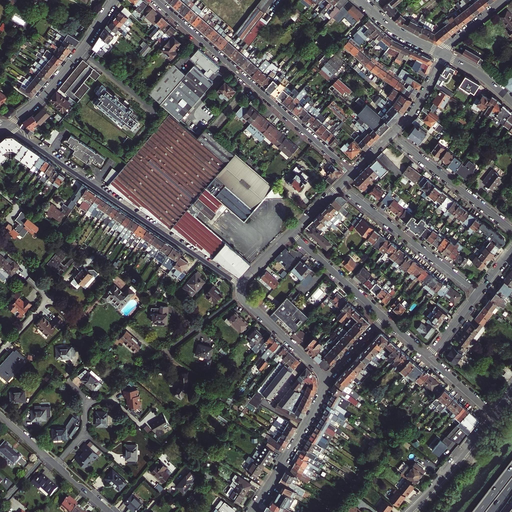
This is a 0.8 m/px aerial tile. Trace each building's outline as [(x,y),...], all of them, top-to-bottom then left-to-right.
[(142,0),(138,5),(132,12),(136,16),(147,3),(144,0),(142,0)] [(177,0),(173,5),(177,9),(184,0),(177,0)] [(184,0),(177,9),(180,12),(187,4),(190,0),(184,0)] [(187,4),(180,12),(181,13),(184,15),(191,8),(193,5),(194,4),(190,0),(187,4)] [(267,0),(260,0),(236,32),(238,34),(240,35),(241,37),(247,42),(248,44),(250,45),(267,23),(262,19),(263,17),(265,15),(263,14),(265,12),(261,8),(267,0)] [(267,0),(261,8),(265,12),(274,0),(267,0)] [(348,0),(347,0),(329,0),(326,5),(324,7),(321,10),(331,19),(345,3),(348,0)] [(400,0),(390,0),(383,7),(393,19),(394,19),(401,14),(394,6),(400,0)] [(414,0),(409,4),(406,10),(407,11),(409,9),(412,13),(429,0),(414,0)] [(476,14),(469,6),(467,3),(464,0),(461,0),(463,3),(460,5),(464,9),(471,18),(476,14)] [(476,14),(480,10),(474,2),(472,0),(464,0),(467,3),(469,6),(476,14)] [(485,7),(479,0),(476,0),(474,2),(480,10),(485,7)] [(197,8),(188,18),(191,22),(198,14),(200,12),(205,6),(207,4),(203,1),(202,3),(201,3),(204,5),(203,7),(201,10),(198,7),(197,8)] [(339,18),(349,7),(345,3),(331,19),(329,20),(324,25),(328,29),(329,28),(334,33),(336,30),(339,33),(346,25),(339,18)] [(347,11),(357,21),(363,14),(353,4),(347,11)] [(184,15),(188,18),(197,8),(193,5),(191,8),(184,15)] [(125,6),(121,10),(126,15),(130,11),(125,6)] [(155,24),(161,17),(152,8),(146,15),(155,24)] [(290,15),(295,20),(300,15),(296,11),(298,8),(297,8),(290,15)] [(394,19),(400,24),(409,16),(412,13),(409,9),(407,11),(406,10),(405,10),(406,11),(405,12),(404,11),(401,14),(394,19)] [(457,9),(452,13),(461,25),(466,21),(460,13),(457,10),(457,9)] [(466,21),(471,18),(464,9),(460,13),(466,21)] [(126,15),(121,10),(116,16),(128,25),(132,20),(126,15)] [(511,14),(509,10),(501,16),(511,29),(509,31),(510,32),(510,34),(511,35),(511,14)] [(447,17),(448,18),(457,29),(461,25),(452,13),(447,17)] [(191,22),(195,25),(202,18),(198,14),(191,22)] [(128,25),(116,16),(112,20),(126,32),(130,28),(128,25)] [(158,28),(159,29),(167,20),(162,16),(161,17),(155,24),(158,27),(158,28)] [(400,24),(414,31),(419,21),(409,16),(400,24)] [(369,35),(369,34),(372,30),(373,30),(378,25),(370,17),(362,25),(361,25),(358,28),(358,30),(352,36),(357,41),(360,44),(369,35)] [(195,25),(199,28),(206,21),(202,18),(195,25)] [(457,29),(448,18),(443,22),(452,33),(453,32),(457,29)] [(425,21),(423,20),(421,19),(419,21),(414,31),(419,34),(423,25),(424,24),(425,21)] [(112,20),(109,25),(119,34),(121,35),(122,37),(126,32),(112,20)] [(161,32),(163,34),(172,24),(167,20),(159,29),(152,37),(153,39),(156,36),(157,37),(158,35),(161,32)] [(425,21),(424,24),(423,25),(419,34),(427,38),(433,29),(433,28),(435,25),(426,20),(425,21)] [(206,21),(199,28),(203,32),(210,24),(206,21)] [(224,23),(222,21),(215,29),(217,31),(220,27),(223,24),(224,23)] [(439,25),(440,26),(441,28),(448,36),(452,33),(443,22),(439,25)] [(109,42),(115,36),(116,35),(117,36),(119,34),(109,25),(107,23),(100,34),(109,42)] [(165,36),(168,38),(177,28),(172,24),(163,34),(160,37),(162,39),(165,36)] [(210,24),(203,32),(207,35),(213,28),(210,24)] [(61,27),(59,26),(56,25),(52,30),(57,33),(61,27)] [(369,35),(373,38),(382,29),(378,25),(373,30),(372,30),(369,34),(369,35)] [(434,32),(434,33),(434,34),(435,35),(433,41),(436,43),(437,43),(439,43),(444,39),(446,38),(448,36),(441,28),(440,26),(438,28),(437,27),(434,29),(436,31),(434,32)] [(61,35),(65,38),(76,44),(80,39),(61,27),(57,33),(59,34),(61,35)] [(149,35),(152,37),(159,29),(158,28),(156,27),(149,35)] [(82,33),(73,28),(70,32),(79,37),(82,33)] [(213,28),(207,35),(210,38),(217,31),(215,29),(213,28)] [(433,28),(433,29),(427,38),(433,41),(435,35),(434,34),(434,33),(434,32),(436,31),(434,29),(433,28)] [(382,29),(373,38),(377,42),(379,40),(386,32),(382,29)] [(217,31),(210,38),(214,42),(221,34),(217,31)] [(386,32),(379,40),(388,48),(395,39),(386,32)] [(59,34),(56,39),(72,48),(76,44),(65,38),(61,35),(59,34)] [(109,42),(100,34),(92,47),(102,55),(108,48),(109,49),(113,45),(111,44),(109,42)] [(221,34),(214,42),(215,43),(218,45),(225,37),(221,34)] [(177,48),(178,47),(179,47),(181,46),(180,44),(182,43),(173,35),(162,49),(168,54),(167,55),(169,56),(170,58),(171,59),(179,50),(177,48)] [(235,40),(225,51),(229,55),(238,45),(236,43),(241,37),(240,35),(235,40)] [(352,36),(344,45),(349,49),(357,41),(352,36)] [(218,45),(222,48),(228,41),(225,37),(218,45)] [(222,48),(225,51),(235,40),(234,39),(233,40),(231,38),(228,41),(222,48)] [(72,48),(56,39),(54,42),(50,39),(49,41),(53,43),(68,53),(72,48)] [(391,50),(398,54),(404,44),(395,39),(388,48),(387,49),(385,51),(382,56),(385,59),(391,50)] [(355,54),(362,46),(360,44),(357,41),(349,49),(355,54)] [(243,47),(233,58),(237,61),(246,51),(243,49),(244,48),(248,44),(247,42),(243,47)] [(56,48),(53,53),(63,59),(68,53),(53,43),(51,45),(56,48)] [(139,52),(144,56),(151,47),(147,43),(143,47),(139,52)] [(401,60),(405,53),(409,55),(413,48),(404,44),(398,54),(395,59),(397,61),(398,59),(401,60)] [(238,45),(229,55),(233,58),(243,47),(242,46),(241,47),(238,45)] [(364,48),(362,46),(355,54),(360,59),(367,51),(364,48)] [(220,66),(198,48),(191,56),(196,61),(197,59),(209,69),(211,66),(216,71),(220,66)] [(409,55),(414,57),(415,58),(418,60),(423,53),(413,48),(409,55)] [(251,60),(253,58),(258,53),(254,49),(250,54),(240,65),(244,68),(251,60)] [(316,58),(319,61),(328,52),(325,49),(318,56),(316,58)] [(343,57),(346,55),(340,49),(337,52),(343,57)] [(482,58),(467,49),(464,54),(481,64),(484,59),(482,58)] [(246,51),(237,61),(240,65),(250,54),(246,50),(246,51)] [(41,53),(46,56),(60,63),(63,59),(53,53),(51,51),(48,54),(46,53),(42,51),(41,53)] [(368,52),(367,51),(360,59),(365,64),(373,56),(368,52)] [(47,62),(55,69),(57,67),(60,63),(46,56),(45,57),(38,52),(36,54),(47,62)] [(261,56),(265,60),(269,55),(265,52),(261,56)] [(423,53),(418,60),(431,66),(433,61),(433,58),(423,53)] [(331,76),(335,72),(345,62),(345,61),(337,54),(323,69),(331,76)] [(371,69),(378,60),(373,56),(365,64),(371,69)] [(418,60),(415,58),(410,65),(414,67),(418,60)] [(249,72),(252,75),(262,63),(258,59),(257,61),(254,63),(248,71),(249,72)] [(84,60),(59,89),(65,93),(86,67),(87,67),(90,64),(84,60)] [(251,60),(244,68),(248,71),(254,63),(251,60)] [(378,61),(378,60),(371,69),(377,73),(383,64),(378,61)] [(414,67),(417,69),(419,67),(428,72),(429,69),(431,66),(418,60),(414,67)] [(38,69),(40,70),(49,76),(52,73),(43,67),(41,66),(33,61),(31,64),(32,65),(36,68),(38,69)] [(47,62),(43,67),(52,73),(55,69),(47,62)] [(335,72),(337,75),(347,64),(345,62),(335,72)] [(161,102),(186,74),(173,63),(148,91),(161,102)] [(262,63),(252,75),(256,79),(267,67),(262,63)] [(383,64),(377,73),(383,78),(389,69),(383,64)] [(194,65),(186,74),(161,102),(180,119),(213,81),(194,65)] [(455,92),(442,85),(445,78),(449,70),(453,73),(456,69),(450,66),(450,67),(450,66),(449,65),(448,65),(447,65),(446,66),(446,67),(445,67),(441,75),(437,83),(435,86),(441,89),(451,95),(452,95),(455,92)] [(256,79),(261,83),(273,71),(274,70),(274,69),(271,66),(269,69),(267,67),(256,79)] [(419,67),(417,69),(416,71),(425,76),(428,72),(419,67)] [(94,68),(90,75),(96,80),(101,74),(94,68)] [(125,68),(123,70),(133,78),(135,76),(127,70),(125,68)] [(390,69),(389,69),(383,78),(389,82),(395,73),(390,69)] [(40,70),(37,74),(45,81),(49,76),(40,70)] [(261,83),(266,87),(274,79),(272,77),(276,74),(273,71),(261,83)] [(35,77),(34,78),(42,84),(45,81),(37,74),(35,73),(34,72),(33,73),(32,75),(35,77)] [(398,75),(395,73),(389,82),(395,86),(401,77),(398,75)] [(401,77),(406,80),(419,88),(421,86),(422,83),(414,78),(408,74),(407,76),(403,74),(401,77)] [(8,81),(0,75),(0,79),(7,84),(8,81)] [(271,91),(277,84),(279,83),(282,80),(285,77),(283,75),(277,81),(274,79),(266,87),(271,91)] [(286,84),(288,83),(291,79),(287,75),(285,77),(282,80),(286,84)] [(472,88),(476,90),(480,83),(466,75),(461,83),(462,84),(471,89),(472,88)] [(31,76),(28,80),(39,88),(42,84),(34,78),(31,76)] [(378,112),(339,77),(329,87),(331,89),(370,124),(381,134),(386,129),(391,124),(378,112)] [(406,80),(401,77),(395,86),(400,89),(403,84),(406,80)] [(28,80),(24,85),(36,92),(39,88),(28,80)] [(406,80),(403,84),(416,93),(419,88),(406,80)] [(226,81),(218,90),(221,93),(223,91),(225,94),(224,95),(228,99),(236,90),(226,81)] [(84,82),(74,94),(80,99),(90,87),(84,82)] [(17,83),(15,86),(31,96),(33,96),(36,92),(24,85),(23,87),(17,83)] [(100,87),(97,90),(101,93),(100,95),(97,99),(95,101),(97,103),(96,104),(100,108),(101,106),(107,111),(115,118),(114,119),(118,123),(119,121),(124,125),(127,128),(128,126),(130,124),(135,129),(140,124),(138,122),(139,120),(136,117),(138,114),(132,109),(133,108),(130,105),(129,107),(126,105),(127,103),(124,101),(123,102),(118,98),(119,97),(115,94),(114,95),(106,88),(102,84),(100,87)] [(271,91),(276,95),(282,89),(277,84),(271,91)] [(416,93),(403,84),(400,89),(413,97),(416,93)] [(276,95),(282,101),(288,94),(291,91),(285,86),(284,87),(282,88),(282,89),(276,95)] [(394,88),(388,94),(386,97),(391,101),(394,97),(396,95),(398,91),(394,88)] [(435,101),(444,107),(451,95),(441,89),(435,101)] [(57,92),(50,99),(57,105),(56,105),(63,111),(70,103),(73,106),(76,103),(70,97),(67,100),(57,92)] [(303,97),(299,92),(293,99),(287,105),(291,109),(303,97)] [(407,105),(412,98),(401,92),(398,96),(396,95),(394,97),(396,99),(393,103),(403,112),(407,105)] [(374,98),(380,105),(383,107),(381,110),(378,112),(391,124),(394,120),(398,117),(382,102),(384,100),(382,98),(383,97),(381,96),(378,93),(374,98)] [(485,108),(488,103),(490,99),(486,96),(487,95),(484,93),(483,94),(482,93),(481,96),(482,97),(478,104),(480,105),(485,108)] [(288,94),(282,101),(285,104),(287,105),(293,99),(288,94)] [(489,112),(490,111),(498,98),(493,94),(490,99),(488,103),(489,104),(484,112),(488,114),(489,112)] [(303,97),(291,109),(296,113),(307,101),(309,99),(307,97),(305,99),(303,97)] [(403,112),(393,103),(391,101),(389,104),(383,97),(382,98),(384,100),(382,102),(398,117),(400,114),(403,112)] [(490,111),(496,115),(503,103),(498,98),(490,111)] [(307,101),(296,113),(301,117),(312,106),(307,101)] [(496,115),(505,121),(511,110),(503,103),(496,115)] [(252,121),(259,112),(255,109),(255,108),(252,105),(250,108),(249,109),(247,108),(248,107),(244,104),(236,113),(241,118),(243,115),(248,119),(249,118),(252,121)] [(313,107),(312,106),(301,117),(305,121),(312,114),(310,112),(314,108),(313,107)] [(439,117),(424,106),(422,110),(429,113),(440,123),(442,120),(439,117)] [(34,117),(39,121),(41,123),(51,113),(44,107),(34,117)] [(312,114),(305,121),(309,125),(317,116),(320,113),(318,111),(316,109),(316,110),(312,114)] [(115,118),(107,111),(105,112),(114,119),(115,118)] [(64,117),(57,112),(54,116),(60,121),(64,117)] [(275,186),(206,126),(198,135),(197,136),(170,112),(119,172),(110,183),(108,185),(240,275),(251,263),(196,215),(202,208),(211,217),(225,202),(232,208),(235,211),(245,220),(265,197),(275,186)] [(264,117),(259,112),(252,121),(251,122),(247,126),(255,133),(259,129),(268,119),(265,116),(264,117)] [(440,123),(429,113),(424,119),(435,128),(440,123)] [(348,116),(355,123),(357,121),(357,120),(350,114),(348,116)] [(32,115),(24,122),(29,126),(26,130),(32,134),(35,131),(33,130),(36,128),(34,125),(39,121),(34,117),(32,115)] [(309,125),(315,130),(322,122),(323,121),(317,116),(309,125)] [(422,125),(425,122),(418,117),(415,120),(418,122),(422,125)] [(267,134),(274,126),(270,122),(270,121),(268,119),(259,129),(255,133),(262,140),(266,135),(267,134)] [(357,120),(357,121),(377,138),(379,136),(381,134),(370,124),(369,126),(365,121),(364,122),(361,119),(359,120),(358,119),(357,120)] [(315,130),(320,134),(326,126),(330,123),(327,120),(324,123),(322,122),(315,130)] [(362,132),(360,135),(371,144),(374,141),(377,138),(357,121),(355,123),(355,124),(362,131),(362,132)] [(320,134),(325,138),(332,130),(338,124),(336,122),(333,125),(332,124),(329,128),(326,126),(320,134)] [(436,129),(439,132),(444,126),(440,123),(435,128),(436,129)] [(409,133),(419,141),(427,131),(418,124),(417,125),(415,124),(409,133)] [(274,142),(283,132),(280,129),(279,130),(274,126),(267,134),(270,137),(269,138),(274,142)] [(54,128),(45,139),(52,143),(60,132),(54,128)] [(325,138),(329,142),(337,134),(340,131),(338,130),(337,131),(336,129),(334,132),(332,130),(325,138)] [(280,145),(283,148),(290,140),(285,136),(286,135),(283,132),(274,142),(279,146),(280,145)] [(329,142),(333,146),(339,140),(337,138),(339,136),(337,134),(329,142)] [(76,138),(71,135),(69,138),(68,140),(71,142),(70,144),(69,145),(73,147),(73,146),(74,145),(76,146),(77,147),(73,152),(74,153),(80,157),(82,158),(87,162),(88,162),(92,157),(94,158),(95,158),(94,160),(93,161),(97,163),(97,162),(98,161),(102,163),(103,161),(105,158),(101,155),(101,154),(98,151),(97,153),(96,152),(96,151),(81,141),(81,142),(79,141),(80,140),(76,137),(76,138)] [(371,144),(360,135),(355,139),(362,146),(366,149),(368,147),(371,144)] [(0,142),(0,147),(4,152),(7,149),(10,149),(10,137),(7,137),(0,142)] [(10,149),(14,148),(18,151),(23,143),(13,137),(10,137),(10,149)] [(355,139),(350,144),(348,141),(346,143),(345,143),(341,147),(352,157),(361,149),(360,148),(362,146),(355,139)] [(298,146),(295,143),(295,144),(290,140),(283,148),(285,151),(285,152),(289,156),(298,146)] [(432,151),(441,158),(447,150),(438,142),(432,151)] [(23,143),(18,151),(17,152),(16,155),(21,158),(22,159),(29,147),(23,143)] [(35,151),(29,147),(22,159),(26,162),(27,162),(35,151)] [(448,164),(455,155),(448,149),(447,150),(441,158),(448,164)] [(40,155),(35,151),(27,162),(28,163),(33,166),(40,155)] [(403,173),(403,172),(384,153),(379,158),(388,167),(399,178),(403,173)] [(40,155),(33,166),(32,168),(31,169),(34,171),(36,171),(38,172),(40,169),(41,167),(46,159),(40,155)] [(456,170),(462,162),(463,161),(455,155),(448,164),(456,170)] [(381,174),(388,167),(379,158),(377,157),(371,163),(381,174)] [(51,163),(46,159),(41,167),(43,169),(42,170),(38,176),(41,178),(43,175),(51,163)] [(465,165),(462,162),(456,170),(466,178),(470,174),(474,173),(474,168),(477,165),(470,159),(465,165)] [(43,175),(48,179),(54,169),(56,166),(51,163),(43,175)] [(382,174),(381,174),(371,163),(366,168),(374,176),(377,173),(380,176),(382,174)] [(304,184),(303,183),(305,181),(306,181),(307,179),(307,178),(310,175),(303,170),(304,168),(302,166),(300,168),(296,165),(293,169),(297,172),(294,176),(292,175),(288,180),(288,182),(290,183),(291,182),(300,189),(304,184)] [(342,173),(333,165),(330,168),(328,167),(325,170),(327,172),(326,173),(328,174),(330,174),(326,178),(331,183),(337,178),(342,173)] [(415,182),(421,174),(409,165),(403,172),(403,173),(415,182)] [(112,167),(105,179),(110,183),(119,172),(112,167)] [(371,180),(374,176),(366,168),(361,173),(370,182),(372,184),(374,182),(371,180)] [(54,169),(48,179),(45,183),(48,185),(47,187),(44,190),(45,190),(46,192),(54,182),(60,173),(54,169)] [(500,179),(499,178),(501,176),(492,169),(483,181),(493,189),(497,183),(498,184),(500,183),(501,182),(501,181),(500,180),(500,179)] [(59,186),(65,176),(60,173),(54,182),(59,186)] [(369,184),(370,182),(361,173),(356,179),(356,182),(365,189),(367,186),(366,184),(368,183),(369,184)] [(422,187),(429,193),(435,185),(424,176),(419,183),(423,186),(422,187)] [(68,206),(73,209),(88,187),(83,184),(77,193),(78,194),(76,197),(74,200),(72,199),(71,201),(68,206)] [(369,192),(378,199),(384,191),(376,185),(375,186),(369,192)] [(435,199),(435,198),(442,190),(435,185),(429,193),(428,194),(435,199)] [(287,196),(275,186),(265,197),(287,196)] [(98,194),(91,190),(86,198),(89,200),(84,207),(86,208),(83,213),(85,214),(86,213),(88,208),(98,194)] [(436,209),(438,206),(447,195),(442,190),(435,198),(438,201),(434,206),(435,206),(434,207),(436,209)] [(92,213),(103,197),(98,194),(88,208),(92,211),(89,215),(90,216),(92,213)] [(388,207),(400,216),(406,209),(406,208),(409,205),(403,201),(400,204),(390,195),(385,201),(390,205),(388,207)] [(442,208),(446,210),(454,200),(447,195),(438,206),(441,209),(442,208)] [(331,202),(341,212),(344,215),(348,212),(342,206),(347,201),(341,196),(338,196),(332,202),(331,202)] [(499,203),(502,205),(507,198),(504,196),(499,203)] [(107,200),(103,197),(92,213),(96,216),(107,200)] [(100,219),(111,203),(107,200),(96,216),(100,219)] [(450,210),(453,212),(459,204),(454,200),(446,210),(444,213),(447,215),(448,213),(450,210)] [(225,202),(211,217),(218,223),(230,209),(233,212),(235,211),(232,208),(225,202)] [(341,212),(331,202),(327,207),(340,220),(343,218),(339,214),(341,212)] [(65,208),(65,209),(63,212),(57,207),(58,206),(54,203),(48,210),(50,211),(48,214),(53,217),(54,216),(61,221),(66,214),(69,216),(73,209),(68,206),(66,209),(65,208)] [(115,206),(111,203),(100,219),(104,222),(115,206)] [(457,217),(459,216),(465,208),(459,204),(453,212),(452,213),(455,215),(457,217)] [(119,209),(115,206),(104,222),(108,225),(119,209)] [(336,225),(340,220),(327,207),(322,211),(336,225)] [(417,230),(421,233),(429,222),(435,214),(433,213),(428,208),(420,219),(418,221),(415,218),(417,216),(413,213),(412,214),(407,221),(410,224),(409,225),(417,231),(417,230)] [(460,220),(462,222),(470,212),(465,208),(459,216),(462,218),(460,220)] [(123,211),(119,209),(108,225),(106,228),(108,229),(110,226),(114,221),(115,222),(123,211)] [(400,216),(407,221),(412,214),(413,213),(414,211),(413,210),(411,212),(406,209),(400,216)] [(35,229),(36,230),(39,227),(28,217),(29,216),(22,210),(19,213),(20,214),(16,218),(22,223),(21,224),(19,223),(18,225),(18,226),(16,229),(10,223),(6,228),(10,231),(9,233),(14,237),(19,231),(23,234),(28,228),(33,232),(35,229)] [(123,211),(115,222),(112,227),(112,228),(114,229),(115,227),(117,224),(120,225),(127,214),(123,211)] [(338,227),(336,225),(322,211),(318,216),(328,226),(329,227),(332,224),(336,228),(338,227)] [(462,223),(468,227),(476,217),(470,212),(462,222),(462,223)] [(132,217),(127,214),(120,225),(117,229),(115,232),(117,233),(120,229),(122,231),(132,217)] [(324,230),(328,226),(318,216),(314,220),(324,230)] [(136,220),(132,217),(122,231),(121,232),(123,233),(119,239),(121,240),(122,238),(129,227),(130,228),(136,220)] [(476,229),(477,228),(482,221),(476,217),(468,227),(467,228),(469,230),(468,230),(470,232),(471,230),(474,227),(476,229)] [(355,227),(368,237),(375,228),(361,218),(355,226),(355,227)] [(130,238),(140,223),(136,220),(130,228),(129,227),(122,238),(124,240),(127,236),(128,237),(130,238)] [(331,244),(320,234),(324,230),(314,220),(307,226),(310,230),(308,232),(327,249),(331,244)] [(501,237),(498,234),(498,233),(490,227),(490,228),(486,224),(486,223),(483,221),(482,221),(477,228),(482,232),(483,230),(485,231),(487,233),(486,235),(489,237),(491,239),(493,237),(495,239),(497,240),(495,242),(500,246),(502,242),(504,242),(505,240),(505,238),(503,237),(501,237)] [(421,233),(427,237),(433,229),(434,228),(435,227),(432,225),(433,224),(429,222),(421,233)] [(144,226),(140,223),(130,238),(132,240),(134,241),(144,226)] [(148,228),(144,226),(134,241),(138,244),(148,228)] [(152,231),(148,228),(138,244),(142,247),(152,231)] [(372,244),(373,243),(381,232),(382,231),(379,229),(378,231),(375,228),(368,237),(371,240),(369,242),(372,244)] [(427,237),(432,241),(439,233),(433,229),(427,237)] [(157,234),(152,231),(142,247),(146,250),(148,247),(150,244),(157,234)] [(373,243),(379,248),(387,238),(383,235),(384,234),(381,232),(373,243)] [(432,241),(438,246),(445,237),(445,236),(440,232),(439,233),(432,241)] [(154,247),(161,237),(157,234),(150,244),(154,247)] [(378,248),(384,252),(392,242),(388,239),(389,238),(388,236),(387,238),(379,248),(378,248)] [(438,246),(443,250),(450,241),(451,240),(447,236),(446,237),(445,237),(438,246)] [(166,240),(161,237),(154,247),(152,250),(150,253),(155,256),(158,253),(158,252),(166,240)] [(500,246),(495,242),(493,241),(491,239),(489,237),(487,240),(485,240),(483,243),(484,244),(495,252),(497,249),(498,249),(500,246)] [(174,246),(166,240),(158,252),(158,253),(155,256),(155,257),(163,262),(167,257),(174,246)] [(443,250),(449,254),(456,245),(450,241),(443,250)] [(389,256),(390,255),(397,246),(392,242),(384,252),(379,259),(380,260),(382,257),(384,259),(382,262),(384,263),(389,256)] [(454,258),(460,251),(463,246),(458,242),(456,245),(449,254),(454,258)] [(491,257),(495,252),(484,244),(480,249),(491,257)] [(63,246),(48,262),(58,271),(62,267),(65,270),(68,268),(60,261),(69,251),(63,246)] [(179,249),(174,246),(167,257),(163,262),(167,265),(171,260),(179,249)] [(392,258),(395,260),(403,249),(401,247),(400,248),(397,246),(390,255),(393,257),(392,258)] [(487,262),(491,257),(480,249),(478,248),(474,253),(477,255),(487,262)] [(175,263),(180,256),(183,252),(179,249),(171,260),(175,263)] [(285,249),(275,259),(286,269),(295,258),(285,249)] [(393,263),(398,267),(408,254),(404,251),(405,251),(403,249),(395,260),(393,263)] [(473,261),(472,261),(460,251),(454,258),(464,266),(467,262),(470,264),(473,261)] [(12,274),(16,270),(20,265),(13,259),(10,263),(1,254),(0,254),(0,265),(1,264),(12,274)] [(404,271),(406,269),(414,259),(408,254),(398,267),(404,271)] [(482,268),(487,262),(477,255),(472,261),(473,261),(482,268)] [(180,256),(175,263),(172,268),(176,270),(173,274),(181,279),(186,273),(182,270),(188,262),(180,256)] [(341,262),(351,270),(357,263),(351,258),(350,259),(347,256),(341,262)] [(83,262),(78,257),(73,262),(78,267),(83,262)] [(406,269),(411,273),(419,262),(417,260),(417,261),(414,259),(406,269)] [(302,280),(309,273),(312,269),(305,262),(304,263),(300,260),(291,270),(302,280)] [(87,265),(83,262),(78,267),(82,270),(72,281),(77,285),(80,281),(84,284),(93,274),(95,276),(98,272),(92,267),(88,270),(85,267),(87,265)] [(414,278),(416,276),(424,266),(421,264),(421,263),(419,262),(411,273),(409,275),(414,278)] [(363,282),(370,275),(371,274),(363,266),(355,274),(363,282)] [(416,276),(421,280),(429,269),(427,268),(427,269),(424,266),(416,276)] [(421,280),(426,284),(434,274),(431,272),(431,271),(429,269),(421,280)] [(277,281),(277,280),(266,271),(265,273),(265,272),(263,274),(263,275),(261,277),(272,287),(272,286),(274,288),(279,283),(277,281)] [(198,272),(187,283),(192,287),(189,290),(194,294),(205,282),(200,277),(202,275),(198,272)] [(424,286),(429,290),(439,277),(437,275),(436,276),(434,274),(426,284),(424,286)] [(370,288),(376,281),(370,275),(363,282),(370,288)] [(436,291),(437,290),(444,282),(441,279),(439,277),(429,290),(434,294),(436,291)] [(370,288),(376,293),(382,287),(376,281),(370,288)] [(506,294),(511,287),(504,281),(498,289),(506,294)] [(437,290),(443,294),(449,286),(451,285),(448,283),(447,284),(444,282),(437,290)] [(376,293),(381,298),(387,290),(390,288),(388,286),(388,285),(386,283),(383,285),(382,287),(376,293)] [(104,297),(108,301),(111,297),(121,307),(129,298),(130,299),(135,293),(130,288),(124,293),(115,285),(104,297)] [(213,286),(205,295),(211,300),(212,299),(215,303),(218,299),(219,300),(223,296),(223,295),(218,291),(213,286)] [(455,303),(461,295),(449,286),(443,294),(455,303)] [(290,293),(295,297),(299,292),(294,288),(290,293)] [(381,298),(386,302),(395,291),(393,289),(389,292),(387,290),(381,298)] [(498,289),(491,298),(499,305),(500,305),(503,308),(506,304),(502,301),(506,295),(506,294),(498,289)] [(20,311),(18,314),(21,317),(24,314),(23,313),(32,303),(27,298),(24,301),(19,296),(22,294),(18,290),(13,295),(17,298),(14,301),(12,303),(11,302),(8,305),(8,307),(12,310),(14,310),(17,307),(18,308),(18,309),(20,311)] [(340,308),(341,307),(347,301),(338,292),(333,297),(330,294),(323,301),(326,304),(330,300),(340,308)] [(256,302),(259,305),(265,298),(262,296),(256,302)] [(292,335),(298,328),(309,316),(287,296),(276,308),(270,315),(292,335)] [(259,305),(262,307),(268,301),(265,298),(259,305)] [(500,305),(499,305),(491,298),(485,306),(492,311),(495,307),(497,308),(500,305)] [(390,306),(400,314),(406,307),(397,299),(390,306)] [(262,307),(265,310),(271,303),(268,301),(262,307)] [(337,315),(340,317),(351,304),(347,301),(341,307),(343,309),(337,315)] [(447,313),(450,310),(443,305),(438,301),(436,304),(440,308),(447,313)] [(265,310),(267,312),(273,306),(271,303),(265,310)] [(350,314),(352,313),(355,308),(351,304),(340,317),(342,319),(348,313),(349,315),(350,314)] [(448,314),(447,313),(440,308),(436,304),(433,307),(434,307),(432,310),(433,311),(443,319),(446,316),(447,316),(448,314)] [(267,312),(270,315),(276,308),(273,306),(267,312)] [(483,325),(493,312),(492,311),(485,306),(475,319),(477,320),(483,325)] [(161,314),(154,313),(153,325),(153,326),(163,327),(163,323),(168,323),(169,316),(169,307),(162,307),(161,314)] [(364,328),(369,323),(369,320),(363,315),(363,314),(361,312),(360,312),(355,308),(352,313),(356,317),(358,319),(357,321),(364,328)] [(441,323),(441,322),(443,319),(433,311),(430,314),(431,315),(428,318),(431,320),(438,325),(439,324),(439,325),(441,323)] [(229,319),(228,318),(225,321),(230,326),(233,323),(242,331),(248,324),(245,321),(236,312),(229,319)] [(36,324),(49,336),(63,320),(58,315),(51,323),(44,316),(36,324)] [(361,332),(364,328),(357,321),(355,323),(351,319),(349,321),(361,332)] [(421,333),(428,338),(436,328),(438,325),(431,320),(426,326),(422,322),(417,328),(422,332),(421,333)] [(465,332),(473,338),(483,325),(477,320),(473,325),(472,324),(465,332)] [(356,337),(361,332),(349,321),(346,324),(350,328),(349,329),(356,337)] [(353,341),(356,337),(349,329),(347,331),(345,329),(343,327),(341,330),(353,341)] [(271,334),(268,331),(263,335),(255,328),(248,336),(251,339),(249,341),(254,346),(250,349),(255,353),(262,345),(271,334)] [(308,336),(308,337),(301,331),(298,328),(292,335),(304,347),(315,336),(311,333),(308,336)] [(118,339),(122,343),(124,341),(135,350),(141,344),(126,330),(118,339)] [(348,345),(353,341),(341,330),(338,333),(342,336),(341,338),(348,345)] [(467,348),(466,348),(473,338),(465,332),(458,341),(460,343),(457,346),(464,351),(467,348)] [(392,341),(392,340),(390,338),(388,338),(383,333),(380,333),(375,338),(383,346),(385,344),(387,345),(391,349),(389,351),(390,352),(396,345),(392,341)] [(273,336),(271,334),(262,345),(266,349),(275,338),(273,336)] [(304,347),(309,352),(316,343),(315,342),(317,339),(315,336),(304,347)] [(344,350),(348,345),(341,338),(338,336),(334,340),(344,350)] [(340,354),(344,350),(334,340),(331,337),(327,341),(328,343),(330,341),(334,345),(333,347),(340,354)] [(279,341),(275,338),(266,349),(258,359),(261,361),(257,366),(259,367),(257,369),(260,371),(276,351),(277,350),(282,344),(279,341)] [(382,347),(383,346),(375,338),(371,343),(384,354),(386,356),(388,354),(386,351),(382,347)] [(313,356),(319,350),(323,346),(324,344),(319,340),(316,343),(309,352),(313,356)] [(336,358),(340,354),(333,347),(330,345),(328,343),(327,341),(324,344),(323,346),(336,358)] [(215,347),(202,342),(197,352),(205,355),(201,366),(207,368),(211,358),(210,358),(215,347)] [(381,356),(384,354),(371,343),(367,347),(375,354),(377,352),(381,356)] [(279,362),(289,350),(285,347),(282,344),(277,350),(276,351),(278,353),(274,359),(279,363),(279,362)] [(392,359),(393,357),(401,349),(396,345),(390,352),(389,353),(391,355),(388,358),(390,361),(392,359)] [(58,348),(58,358),(72,358),(72,355),(72,349),(76,349),(76,346),(67,346),(67,348),(58,348)] [(332,363),(336,358),(323,346),(319,350),(320,351),(322,353),(324,355),(332,363)] [(463,355),(464,356),(467,353),(464,351),(457,346),(455,349),(454,348),(450,353),(450,352),(446,356),(456,364),(463,355)] [(374,356),(375,354),(367,347),(363,351),(375,363),(378,360),(374,356)] [(22,362),(27,357),(18,349),(0,367),(0,375),(2,378),(3,377),(7,380),(23,363),(22,362)] [(397,363),(398,362),(405,354),(401,349),(393,357),(392,359),(390,361),(392,362),(395,365),(397,363)] [(283,365),(292,354),(291,353),(289,350),(279,362),(283,365)] [(328,367),(332,363),(324,355),(323,357),(321,355),(322,355),(321,354),(322,353),(320,351),(319,350),(313,356),(324,368),(328,367)] [(378,365),(375,363),(363,351),(359,356),(367,363),(369,361),(373,365),(374,364),(376,367),(378,365)] [(295,356),(292,354),(283,365),(287,368),(296,357),(295,356)] [(397,366),(400,369),(410,358),(405,354),(398,362),(400,363),(399,364),(397,366)] [(371,367),(367,363),(359,356),(355,360),(367,371),(370,369),(371,367)] [(298,359),(296,357),(287,368),(291,372),(300,361),(298,359)] [(405,373),(407,372),(415,362),(410,358),(400,369),(405,374),(405,373)] [(365,374),(367,371),(355,360),(351,365),(359,372),(361,370),(365,374)] [(287,368),(283,365),(279,362),(279,363),(276,366),(289,375),(291,372),(287,368)] [(415,379),(416,379),(424,370),(415,362),(407,372),(415,379)] [(358,374),(359,372),(351,365),(347,369),(359,380),(362,383),(364,380),(362,377),(358,374)] [(276,366),(274,369),(286,379),(289,375),(276,366)] [(297,379),(301,383),(311,371),(309,369),(307,367),(297,379)] [(83,379),(92,388),(99,381),(89,372),(90,371),(87,369),(79,375),(83,378),(83,379)] [(286,379),(274,369),(270,373),(283,383),(286,379)] [(357,383),(359,380),(347,369),(343,373),(353,382),(355,381),(357,383)] [(420,384),(422,381),(429,374),(427,372),(427,373),(424,370),(416,379),(418,381),(417,382),(420,384)] [(306,384),(308,382),(314,375),(313,373),(311,371),(301,383),(303,385),(306,384)] [(177,395),(178,394),(182,396),(186,390),(188,384),(189,378),(188,372),(181,372),(182,378),(181,384),(178,389),(177,390),(175,390),(174,392),(174,393),(176,395),(177,395)] [(415,380),(415,379),(407,372),(405,373),(414,381),(415,380)] [(283,383),(270,373),(268,377),(280,386),(283,383)] [(353,382),(343,373),(338,379),(352,388),(355,384),(353,382)] [(438,396),(443,390),(437,384),(435,382),(436,381),(429,374),(422,381),(438,396)] [(314,375),(308,382),(309,383),(309,386),(316,389),(318,384),(317,381),(317,378),(314,375)] [(280,386),(268,377),(264,381),(277,390),(280,386)] [(297,379),(291,386),(299,391),(301,387),(303,385),(301,383),(297,379)] [(338,379),(335,384),(341,388),(343,389),(344,387),(350,391),(352,388),(338,379)] [(264,381),(261,385),(274,394),(277,390),(264,381)] [(330,388),(334,391),(339,394),(341,392),(349,397),(349,398),(357,404),(359,400),(351,395),(343,389),(341,388),(335,384),(331,389),(330,388)] [(274,394),(261,385),(257,390),(265,395),(271,398),(274,394)] [(316,389),(309,386),(308,385),(306,390),(315,394),(315,392),(316,389)] [(291,386),(288,390),(299,397),(301,392),(299,391),(291,386)] [(299,391),(301,392),(313,398),(314,396),(315,394),(306,390),(301,387),(299,391)] [(440,402),(449,393),(445,389),(443,390),(438,396),(440,398),(438,400),(440,402)] [(129,402),(127,402),(127,405),(129,407),(133,407),(136,407),(137,409),(141,409),(141,402),(140,402),(140,395),(138,395),(138,394),(139,393),(138,392),(138,390),(124,390),(124,397),(127,397),(129,397),(129,398),(128,398),(128,400),(129,400),(129,402)] [(257,408),(259,404),(265,395),(257,390),(248,402),(257,408)] [(288,390),(285,394),(297,401),(299,397),(288,390)] [(12,402),(26,401),(25,391),(11,392),(12,402)] [(334,391),(330,398),(341,405),(344,406),(345,404),(342,403),(339,401),(341,399),(344,400),(345,398),(339,394),(334,391)] [(301,392),(299,397),(310,403),(312,401),(313,398),(301,392)] [(444,407),(454,397),(449,393),(440,402),(439,403),(436,407),(441,411),(444,407)] [(285,394),(282,398),(294,405),(297,401),(285,394)] [(299,397),(297,401),(308,408),(309,405),(310,403),(299,397)] [(449,412),(458,401),(454,397),(444,407),(449,412)] [(279,403),(280,403),(292,410),(294,405),(282,398),(279,403)] [(341,405),(330,398),(327,403),(329,404),(335,407),(337,405),(340,407),(341,405)] [(297,401),(294,405),(306,412),(307,410),(308,408),(297,401)] [(454,416),(454,415),(463,405),(458,401),(449,412),(454,416)] [(292,410),(280,403),(277,409),(283,413),(284,412),(291,416),(290,417),(300,422),(302,420),(303,416),(292,410)] [(335,407),(329,404),(326,408),(337,414),(340,416),(342,414),(338,412),(335,410),(337,408),(335,407)] [(294,405),(292,410),(303,416),(305,414),(306,412),(294,405)] [(454,415),(460,421),(469,411),(463,405),(454,415)] [(324,412),(325,412),(332,417),(333,414),(336,416),(337,414),(326,408),(324,412)] [(32,410),(33,420),(47,419),(47,409),(32,410)] [(449,433),(446,437),(460,444),(479,420),(469,411),(460,421),(449,433)] [(332,417),(325,412),(322,417),(333,423),(334,422),(331,420),(332,417)] [(110,413),(100,413),(99,426),(109,427),(110,413)] [(158,416),(159,417),(160,418),(157,420),(156,419),(150,422),(156,432),(156,431),(158,435),(164,432),(162,428),(166,426),(169,425),(169,424),(170,424),(164,413),(158,416)] [(274,418),(278,421),(295,431),(296,428),(298,426),(285,419),(284,421),(280,418),(279,419),(275,416),(274,418)] [(322,417),(320,421),(327,426),(329,423),(332,425),(333,423),(322,417)] [(280,425),(279,427),(292,436),(294,433),(295,431),(278,421),(277,423),(280,425)] [(320,421),(317,425),(328,432),(329,430),(326,428),(327,426),(320,421)] [(332,425),(331,428),(346,439),(349,435),(337,426),(333,423),(332,425)] [(317,425),(315,430),(322,434),(324,432),(327,434),(328,432),(317,425)] [(292,436),(279,427),(276,432),(289,440),(291,438),(292,436)] [(68,437),(68,431),(68,428),(54,429),(55,439),(68,438),(68,437)] [(315,430),(312,434),(326,442),(332,447),(334,444),(327,440),(328,438),(326,436),(322,434),(315,430)] [(276,432),(273,437),(287,445),(288,443),(289,440),(276,432)] [(312,434),(310,438),(324,447),(326,442),(312,434)] [(271,440),(270,442),(284,450),(285,447),(287,445),(273,437),(270,435),(268,438),(271,440)] [(310,438),(307,443),(321,451),(324,447),(310,438)] [(0,452),(14,465),(22,456),(18,452),(17,453),(8,446),(9,445),(5,441),(0,447),(0,452)] [(102,451),(90,441),(87,445),(99,455),(102,451)] [(79,454),(75,458),(85,466),(92,458),(95,460),(99,455),(87,445),(86,443),(81,448),(84,451),(80,455),(79,454)] [(307,443),(304,447),(312,452),(315,454),(318,455),(321,451),(307,443)] [(127,445),(127,459),(128,459),(128,463),(136,463),(136,459),(137,459),(137,445),(127,445)] [(257,460),(265,465),(275,451),(267,445),(257,460)] [(304,447),(302,451),(317,460),(318,458),(314,456),(311,454),(312,452),(304,447)] [(297,452),(296,453),(318,467),(321,463),(317,460),(302,451),(298,449),(297,452)] [(293,459),(296,461),(309,469),(311,465),(319,470),(320,468),(318,467),(296,453),(294,456),(293,459)] [(257,460),(255,458),(251,464),(252,464),(248,470),(257,477),(262,470),(265,465),(257,460)] [(161,460),(152,471),(164,481),(170,474),(164,469),(167,465),(161,460)] [(296,461),(293,467),(311,477),(314,472),(309,469),(296,461)] [(402,471),(400,474),(407,479),(408,480),(409,478),(415,483),(416,482),(418,482),(419,480),(418,478),(423,473),(420,471),(422,468),(415,462),(412,466),(411,465),(410,467),(407,465),(402,471)] [(290,472),(296,476),(308,483),(311,477),(293,467),(290,472)] [(114,470),(105,479),(109,482),(111,481),(121,490),(128,482),(114,470)] [(284,473),(282,476),(292,482),(294,479),(292,479),(294,477),(295,477),(296,476),(290,472),(286,470),(284,473)] [(184,493),(196,478),(188,471),(175,487),(184,493)] [(40,474),(32,483),(40,490),(42,488),(51,496),(58,488),(44,475),(43,477),(40,474)] [(232,486),(245,495),(249,489),(252,485),(252,484),(250,483),(239,476),(236,474),(233,479),(234,481),(231,485),(232,486)] [(279,482),(284,485),(293,490),(294,490),(297,485),(292,482),(282,476),(281,479),(279,482)] [(408,496),(415,486),(410,481),(408,480),(407,479),(399,489),(408,496)] [(155,487),(161,492),(165,488),(159,483),(155,487)] [(282,489),(281,490),(290,495),(293,490),(284,485),(282,489)] [(240,503),(245,495),(232,486),(227,493),(231,496),(230,496),(233,498),(234,499),(234,500),(235,500),(236,500),(240,503)] [(390,499),(398,507),(406,497),(396,489),(394,492),(395,493),(390,499)] [(275,501),(289,509),(295,498),(294,497),(290,495),(281,490),(275,501)] [(125,502),(131,507),(135,511),(142,502),(132,493),(125,502)] [(63,505),(71,511),(73,511),(79,505),(70,497),(63,505)] [(230,511),(233,508),(222,499),(211,511),(230,511)] [(386,499),(378,508),(382,511),(389,511),(395,506),(386,499)] [(292,511),(293,511),(289,509),(275,501),(273,500),(270,505),(281,511),(292,511)] [(343,511),(357,511),(360,509),(349,502),(345,508),(346,508),(343,511)]
